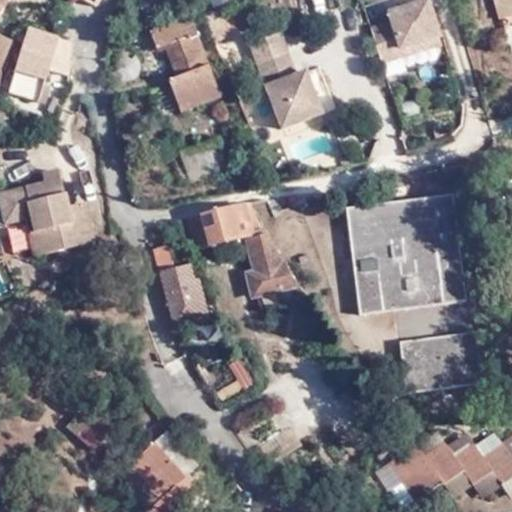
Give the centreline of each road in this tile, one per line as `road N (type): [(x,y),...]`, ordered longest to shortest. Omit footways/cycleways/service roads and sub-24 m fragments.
road 1 (residential): [(137,216),(457,152),(477,133)]
road 2 (residential): [(125,0),(104,41),(137,216)]
road 3 (residential): [(137,216),(148,276),(193,393)]
